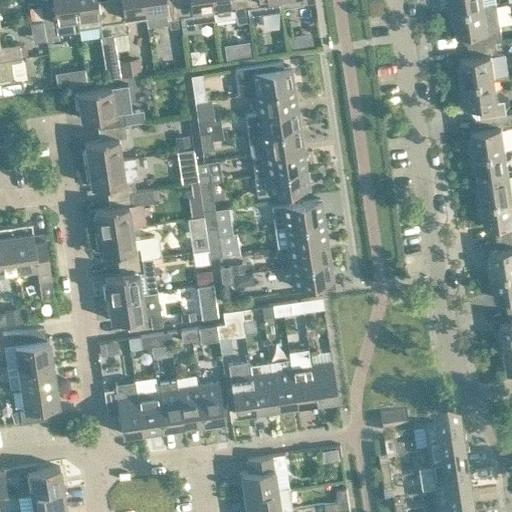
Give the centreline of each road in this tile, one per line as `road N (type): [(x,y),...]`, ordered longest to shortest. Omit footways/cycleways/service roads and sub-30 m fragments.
road 1 (residential): [(471,394),(446,318),(401,0)]
road 2 (residential): [(87,448),(88,378),(66,192)]
road 3 (residential): [(207,511),(200,458),(90,473)]
